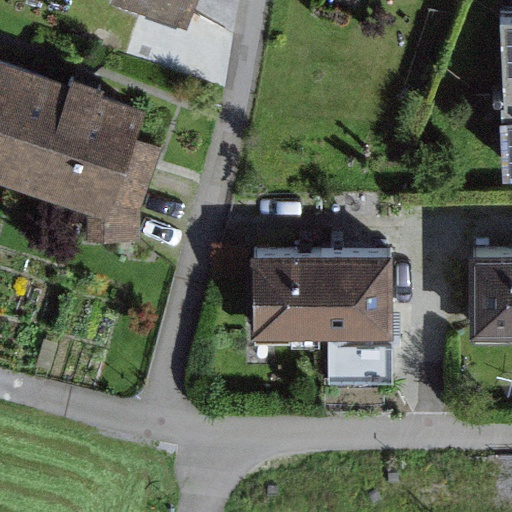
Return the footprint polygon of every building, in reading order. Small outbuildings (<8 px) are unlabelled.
[(145,0),(182,13),(187,0),(145,0)] [(511,0),(494,0),(500,152),(511,151),(511,0)] [(149,97),(0,40),(0,191),(99,229),(149,97)] [(511,320),(511,244),(469,245),(471,321),(511,320)] [(252,316),(389,314),(387,245),(251,247),(252,316)] [(398,373),(398,320),(336,320),(336,374),(398,373)]
